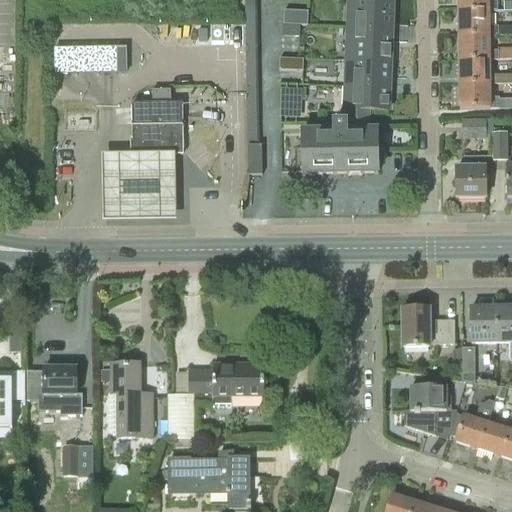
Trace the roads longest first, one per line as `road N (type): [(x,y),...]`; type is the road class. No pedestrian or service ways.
road 1 (secondary): [(351,249),(49,253)]
road 2 (residential): [(429,248),(426,0)]
road 3 (residential): [(354,451),(351,249)]
road 4 (residential): [(354,451),(511,501)]
